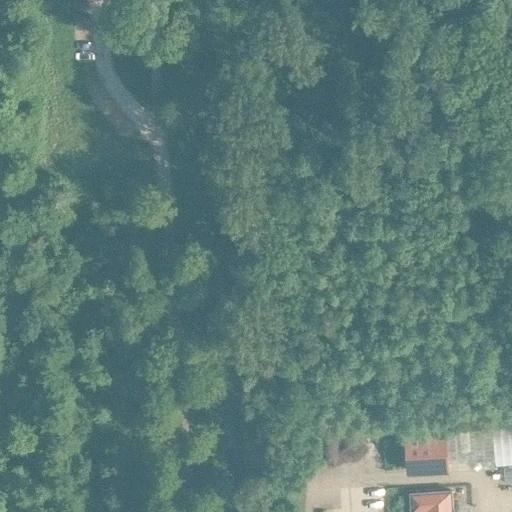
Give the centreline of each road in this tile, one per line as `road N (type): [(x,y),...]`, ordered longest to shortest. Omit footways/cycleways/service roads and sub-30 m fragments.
road 1 (unclassified): [(190,511),(167,147)]
road 2 (unclassified): [(93,0),(102,92),(167,147)]
road 3 (unclassified): [(167,147),(157,0)]
